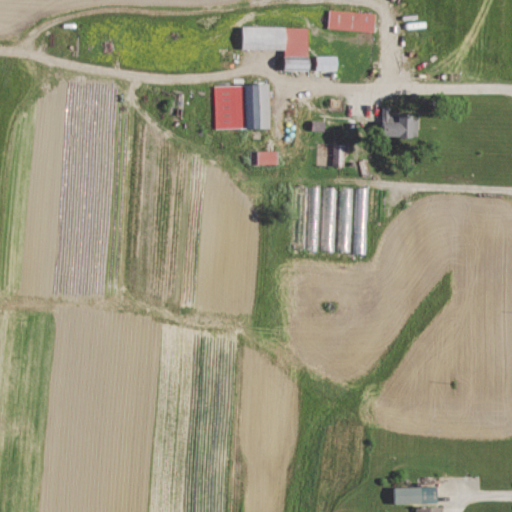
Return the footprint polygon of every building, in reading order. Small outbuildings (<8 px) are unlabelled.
[(372,31),(373,12),(326,10),(325,29),(372,31)] [(304,50),(304,27),(236,25),(236,50),(304,50)] [(332,70),(333,56),(311,55),(311,69),(332,70)] [(212,128),(264,127),(263,83),(212,84),(212,128)] [(391,120),(376,120),(376,136),(406,136),(407,114),(391,114),(391,120)] [(331,165),(342,166),(343,144),(332,143),(331,165)] [(274,150),(254,151),(254,164),(275,164),(274,150)] [(389,503),(431,502),(431,486),(389,487),(389,503)]
